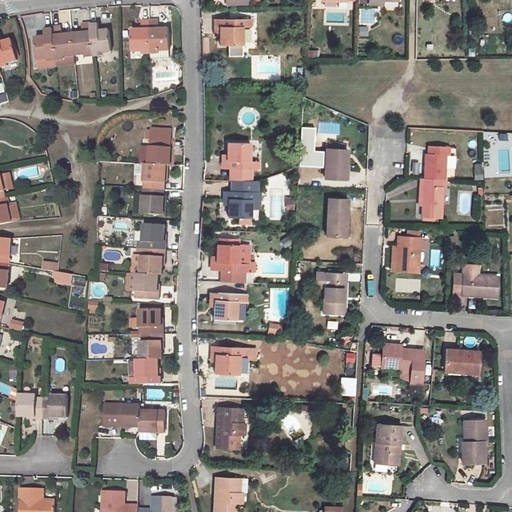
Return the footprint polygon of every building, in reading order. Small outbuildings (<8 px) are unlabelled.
[(326,0),(337,1),(336,8),(346,8),(346,1),(353,1),(352,0),(326,0)] [(360,23),(374,23),(374,9),(360,9),(360,23)] [(214,19),(214,33),(219,32),(219,26),(222,26),(222,18),(214,19)] [(250,18),(222,18),(222,26),(219,26),(219,45),(241,45),(241,26),(251,26),(250,18)] [(141,29),(131,29),(131,51),(142,51),(142,53),(150,53),(149,20),(141,20),(141,29)] [(149,20),(150,53),(158,52),(158,50),(169,50),(169,29),(158,28),(158,20),(149,20)] [(84,54),(84,56),(93,55),(89,23),(81,24),(82,32),(72,33),(74,55),(84,54)] [(89,23),(93,55),(101,54),(101,52),(111,51),(109,30),(98,31),(97,23),(89,23)] [(73,55),(74,55),(72,33),(61,34),(60,26),(52,27),(55,59),(57,59),(64,58),(64,56),(73,55)] [(44,36),(34,37),(36,59),(47,57),(47,60),(55,59),(52,27),(43,28),(44,36)] [(359,27),(358,36),(367,37),(367,27),(359,27)] [(245,28),(245,46),(254,46),(254,37),(248,37),(248,28),(245,28)] [(0,67),(7,65),(7,62),(17,60),(11,39),(1,41),(0,37),(0,67)] [(58,66),(74,65),(73,55),(64,56),(64,58),(57,59),(58,66)] [(169,165),(172,129),(150,128),(148,163),(165,164),(169,165)] [(227,142),(227,154),(227,161),(230,161),(229,168),(251,169),(258,169),(258,161),(249,161),(250,143),(227,142)] [(425,153),(424,179),(440,179),(445,180),(446,156),(449,156),(449,148),(428,147),(428,154),(425,153)] [(325,149),(323,178),(345,179),(346,150),(325,149)] [(227,161),(227,154),(222,155),(221,168),(229,168),(230,161),(227,161)] [(165,164),(148,163),(144,163),(142,188),(164,189),(165,164)] [(473,165),(474,180),(482,180),(481,165),(473,165)] [(229,168),(229,178),(251,178),(251,169),(229,168)] [(422,206),(422,217),(423,217),(433,217),(439,218),(441,218),(442,187),(439,187),(440,179),(424,179),(422,206)] [(228,198),(227,205),(227,217),(240,218),(240,224),(250,224),(250,209),(250,199),(259,199),(259,191),(256,191),(255,180),(231,180),(231,191),(231,198),(228,198)] [(164,189),(142,188),(141,212),(162,214),(164,189)] [(228,198),(231,198),(231,191),(223,191),(222,205),(227,205),(228,198)] [(5,197),(0,198),(0,224),(10,222),(5,197)] [(345,237),(347,199),(327,198),(325,236),(345,237)] [(250,209),(259,209),(259,199),(250,199),(250,209)] [(113,221),(112,230),(128,232),(129,223),(113,221)] [(144,248),(165,250),(166,242),(163,242),(164,226),(143,223),(142,240),(144,240),(144,248)] [(0,237),(0,262),(9,263),(10,239),(0,237)] [(418,272),(418,249),(425,249),(426,239),(419,238),(399,237),(398,237),(397,248),(396,270),(396,271),(418,272)] [(215,256),(215,262),(218,262),(218,270),(246,271),(246,269),(250,269),(250,272),(254,272),(254,263),(247,263),(247,255),(238,255),(238,244),(237,244),(216,244),(215,256)] [(247,255),(247,245),(238,244),(238,255),(247,255)] [(165,250),(144,248),(143,255),(141,255),(140,273),(157,274),(161,274),(162,257),(165,257),(165,250)] [(218,262),(215,262),(215,256),(210,256),(210,270),(218,270),(218,262)] [(43,260),(41,269),(57,271),(58,263),(43,260)] [(0,262),(0,287),(7,288),(9,263),(0,262)] [(463,274),(461,293),(484,294),(484,297),(496,297),(497,277),(478,275),(479,265),(463,264),(463,274)] [(70,286),(73,274),(53,270),(51,282),(70,286)] [(342,300),(343,289),(344,273),(316,272),(315,288),(324,289),(322,314),(344,314),(344,300),(342,300)] [(157,274),(140,273),(136,273),(135,290),(137,290),(137,298),(158,300),(159,292),(156,292),(157,274)] [(454,273),(453,295),(461,295),(461,293),(463,274),(454,273)] [(214,306),(214,300),(217,300),(217,293),(210,292),(209,306),(214,306)] [(236,321),(237,301),(246,302),(246,294),(217,293),(217,300),(214,300),(214,306),(213,318),(236,321)] [(96,313),(97,301),(89,301),(88,312),(96,313)] [(160,308),(139,309),(139,326),(142,326),(142,333),(163,333),(163,326),(161,326),(160,308)] [(8,327),(21,329),(22,322),(10,320),(8,327)] [(326,329),(337,330),(338,322),(327,321),(326,329)] [(268,336),(280,336),(280,324),(268,324),(268,336)] [(158,359),(161,359),(161,341),(164,341),(163,333),(142,333),(142,341),(139,341),(140,359),(158,359)] [(382,343),(381,367),(411,369),(410,382),(421,383),(424,350),(400,349),(400,345),(382,343)] [(211,346),(210,360),(215,361),(215,354),(219,354),(219,346),(211,346)] [(215,354),(215,361),(214,373),(237,374),(238,355),(247,356),(247,348),(219,346),(219,354),(215,354)] [(446,368),(445,374),(459,375),(459,372),(477,373),(479,351),(446,349),(444,368),(446,368)] [(345,352),(345,363),(355,363),(355,352),(345,352)] [(158,359),(140,359),(136,359),(136,361),(129,361),(129,377),(139,377),(139,384),(161,384),(160,376),(158,376),(158,359)] [(0,392),(8,396),(11,387),(0,381),(0,392)] [(35,397),(35,394),(18,394),(18,416),(34,417),(34,419),(42,419),(43,397),(35,397)] [(50,395),(50,398),(43,397),(42,419),(49,420),(50,417),(67,417),(68,395),(50,395)] [(97,425),(115,426),(140,427),(140,410),(140,406),(99,404),(97,425)] [(240,422),(240,408),(217,407),(216,415),(219,415),(218,432),(216,432),(215,448),(238,449),(238,434),(244,435),(245,423),(240,422)] [(140,432),(164,432),(165,411),(140,410),(140,427),(140,432)] [(463,442),(461,442),(462,463),(484,463),(483,442),(485,442),(485,419),(467,420),(468,441),(463,442)] [(379,442),(378,462),(397,464),(400,426),(377,424),(375,442),(379,442)] [(213,501),(212,511),(235,511),(236,503),(242,503),(242,492),(237,492),(237,477),(215,476),(214,485),(217,485),(216,501),(213,501)] [(54,511),(55,500),(43,499),(38,499),(38,489),(20,488),(18,511),(54,511)] [(123,511),(124,505),(124,491),(103,491),(102,511),(123,511)] [(152,509),(152,511),(145,511),(146,509),(138,509),(137,511),(173,511),(173,496),(153,495),(152,509)]
